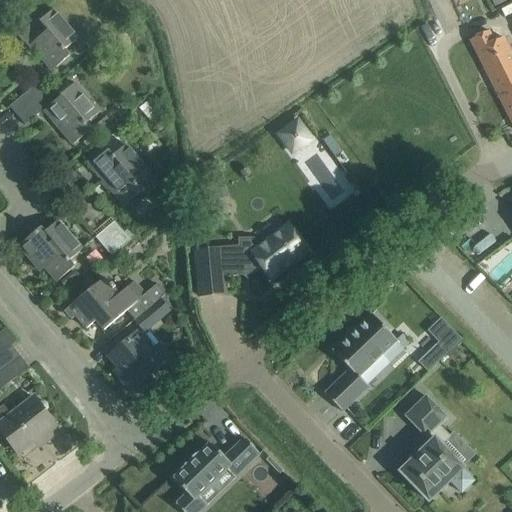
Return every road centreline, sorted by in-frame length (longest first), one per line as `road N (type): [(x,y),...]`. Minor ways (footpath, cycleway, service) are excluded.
road 1 (residential): [(240,360),(479,178)]
road 2 (residential): [(240,360),(386,511)]
road 3 (residential): [(129,442),(0,287)]
road 4 (unknown): [(390,245),(511,362)]
road 5 (residential): [(129,442),(240,360)]
